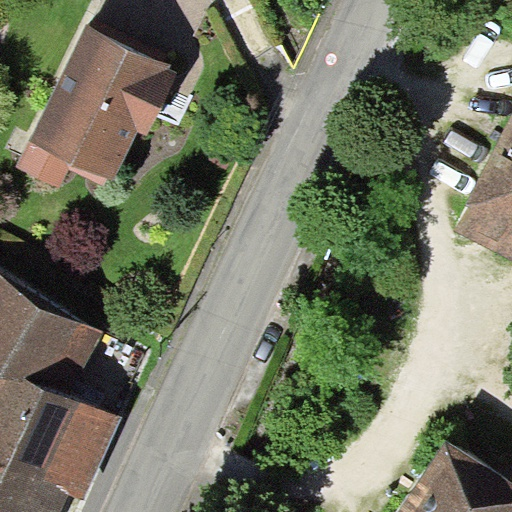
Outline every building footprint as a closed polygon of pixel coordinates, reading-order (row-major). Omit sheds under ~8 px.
[(65,144),(54,166),(94,186),(118,137),(130,113),(139,117),(144,107),(153,88),(144,83),(147,79),(72,42),(31,127),(65,144)] [(511,86),(509,85),(435,229),(511,268),(511,86)] [(130,113),(118,137),(127,142),(139,117),(130,113)] [(65,144),(31,127),(20,150),(54,166),(65,144)] [(54,166),(20,150),(6,177),(40,194),(54,166)] [(80,338),(0,294),(0,456),(48,483),(65,452),(87,411),(51,391),(80,338)] [(506,511),(509,507),(425,449),(380,511),(506,511)] [(0,456),(0,511),(31,511),(48,483),(0,456)]
